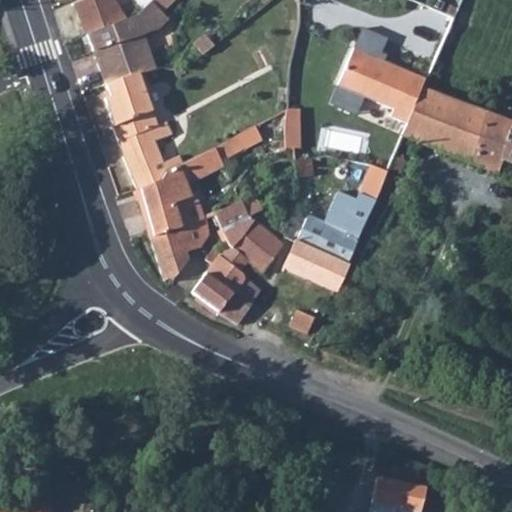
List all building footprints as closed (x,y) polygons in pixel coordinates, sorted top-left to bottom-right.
[(76,0),(72,2),(84,31),(124,16),(113,0),(76,0)] [(124,16),(84,31),(104,82),(155,66),(140,30),(155,24),(160,13),(148,0),(138,10),(133,12),(124,16)] [(392,117),(408,123),(425,86),(427,79),(410,72),(407,77),(373,63),(385,38),(361,27),(327,105),(354,118),(362,97),(394,111),(392,117)] [(155,66),(104,82),(110,94),(103,98),(136,191),(164,180),(163,170),(182,161),(179,153),(162,160),(153,138),(171,132),(167,120),(149,126),(144,111),(152,108),(152,106),(170,100),(159,65),(155,66)] [(408,123),(404,133),(500,172),(506,158),(511,160),(511,120),(425,86),(408,123)] [(164,180),(136,191),(149,237),(201,217),(193,192),(188,192),(185,182),(222,166),(220,158),(244,144),(238,133),(216,147),(210,147),(182,161),(163,170),(164,180)] [(395,154),(388,168),(402,172),(408,160),(395,154)] [(309,156),(295,158),(297,175),(311,174),(309,156)] [(296,242),(284,268),(334,291),(375,200),(388,168),(372,164),(345,229),(309,213),(296,242)] [(239,198),(209,213),(225,242),(247,260),(261,271),(281,243),(279,241),(250,216),(239,198)] [(201,217),(149,237),(164,282),(189,272),(183,251),(199,246),(207,234),(201,217)] [(208,271),(191,295),(233,323),(237,323),(243,315),(258,290),(240,270),(247,260),(225,242),(218,252),(212,249),(205,260),(210,264),(208,271)] [(375,477),(367,511),(419,511),(425,488),(375,477)]
